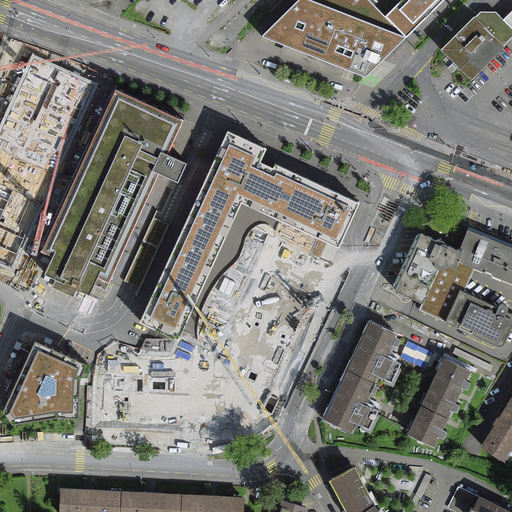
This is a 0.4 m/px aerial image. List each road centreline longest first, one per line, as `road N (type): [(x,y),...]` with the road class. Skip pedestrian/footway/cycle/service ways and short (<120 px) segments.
road 1 (tertiary): [(0,3),(413,155)]
road 2 (residential): [(286,448),(413,155)]
road 3 (residential): [(0,457),(241,468),(286,448)]
road 4 (residential): [(286,448),(442,469),(511,500)]
